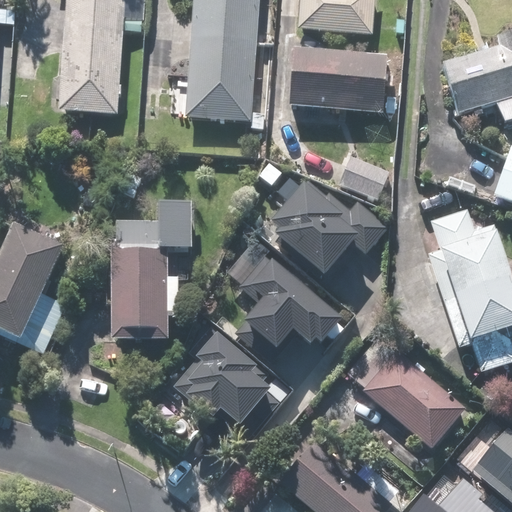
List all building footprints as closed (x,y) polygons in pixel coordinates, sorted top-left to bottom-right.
[(126,0),(68,0),(59,115),(117,119),(126,0)] [(261,0),(196,0),(187,121),(252,126),(261,0)] [(300,0),(298,32),(373,38),(376,0),(300,0)] [(500,52),(443,67),(457,117),(511,101),(511,36),(497,41),(500,52)] [(389,58),(295,52),(291,111),(385,117),(389,58)] [(511,148),(494,199),(511,204),(511,148)] [(390,175),(351,159),(340,188),(379,203),(390,175)] [(309,184),(273,228),(282,235),(278,241),(280,242),(276,246),(320,282),(323,278),(328,282),(362,240),(374,250),(390,231),(358,205),(351,215),(329,197),(328,199),(309,184)] [(113,225),(114,345),(170,345),(170,322),(180,321),(180,282),(193,282),(193,204),(157,205),(157,225),(113,225)] [(430,257),(459,353),(473,349),(481,377),(511,368),(511,344),(510,337),(511,336),(511,277),(496,227),(474,234),(468,213),(431,224),(440,254),(430,257)] [(0,257),(0,335),(24,346),(66,248),(13,226),(0,257)] [(324,349),(345,324),(267,260),(242,291),(262,307),(236,339),(273,369),(286,355),(283,352),(296,336),(314,350),(319,344),(324,349)] [(197,362),(174,390),(215,424),(223,415),(242,432),(274,394),(254,378),(259,371),(211,331),(190,357),(197,362)] [(363,395),(433,453),(468,411),(380,338),(347,377),(365,392),(363,395)] [(511,429),(509,428),(473,472),(511,503),(511,429)] [(316,444),(280,486),(311,511),(390,511),(394,509),(316,444)] [(426,493),(408,511),(491,511),(477,499),(482,494),(463,477),(439,504),(426,493)]
